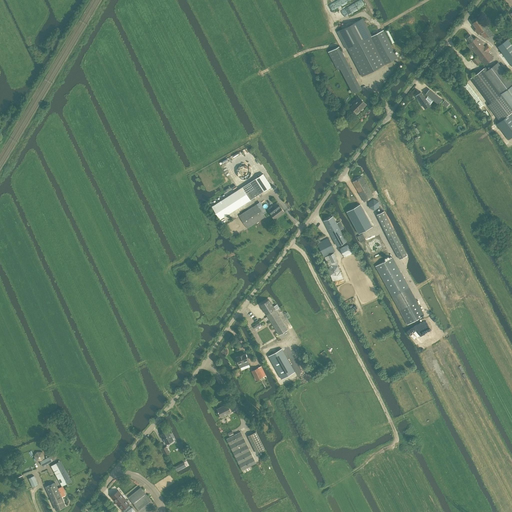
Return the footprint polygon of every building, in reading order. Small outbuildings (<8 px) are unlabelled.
[(362,18),(337,32),(346,49),(347,49),(355,64),(362,76),(385,64),(397,58),(383,30),(372,36),(362,18)] [(480,32),(484,38),(487,36),(489,37),(493,34),(484,22),(482,24),(478,19),(473,23),(476,28),(475,29),(478,34),(480,32)] [(468,44),(484,65),(493,58),(488,51),(490,49),(487,45),(484,46),(477,37),(474,39),(470,35),(466,39),(470,43),(468,44)] [(497,46),(511,65),(511,45),(507,39),(497,46)] [(339,46),(328,52),(334,64),(337,70),(339,69),(340,68),(351,90),(353,93),(361,89),(348,64),(339,46)] [(483,68),(471,78),(490,103),(487,105),(499,121),(511,111),(511,81),(499,64),(498,62),(495,64),(486,71),(483,68)] [(438,104),(442,100),(429,89),(425,93),(428,95),(425,98),(420,92),(415,95),(418,99),(417,100),(420,104),(421,103),(424,108),(430,104),(433,100),(438,104)] [(366,104),(358,97),(356,99),(356,101),(350,107),(356,114),(366,104)] [(250,172),(250,170),(250,169),(250,168),(249,166),(248,165),(247,165),(246,164),(245,163),(243,163),(242,163),(240,164),(239,164),(238,165),(237,166),(236,168),(236,169),(236,170),(236,172),(236,173),(237,174),(238,175),(239,176),(240,177),(242,178),(243,178),(244,178),(245,177),(247,177),(248,175),(249,174),(250,173),(250,172)] [(263,174),(255,179),(263,192),(271,186),(263,174)] [(361,177),(352,182),(365,202),(374,197),(361,177)] [(255,179),(242,187),(250,200),(263,192),(255,179)] [(216,204),(212,206),(216,212),(220,219),(250,200),(242,187),(216,204)] [(369,208),(374,210),(379,207),(378,201),(373,199),(368,202),(369,208)] [(257,204),(239,215),(243,221),(245,224),(247,228),(265,217),(257,204)] [(360,204),(346,211),(358,234),(372,226),(360,204)] [(275,219),(284,212),(279,205),(269,213),(275,219)] [(384,211),(376,214),(387,237),(399,259),(406,255),(395,233),(384,211)] [(333,216),(324,221),(337,246),(346,241),(340,230),(344,228),(340,221),(336,223),(333,216)] [(324,257),(335,251),(328,238),(317,244),(324,257)] [(348,244),(339,248),(343,256),(344,258),(356,252),(354,249),(352,250),(351,250),(348,244)] [(337,260),(334,253),(325,257),(329,268),(328,270),(330,276),(332,281),(343,279),(340,272),(340,271),(338,265),(337,265),(337,260)] [(393,257),(375,266),(392,297),(399,310),(407,325),(424,315),(416,301),(409,287),(393,257)] [(260,305),(266,315),(279,335),(287,330),(276,311),(277,310),(276,309),(279,308),(277,304),(273,306),(269,300),(260,305)] [(295,372),(282,349),(268,356),(281,379),(295,372)] [(245,353),(236,357),(238,364),(239,368),(249,364),(248,360),(245,353)] [(258,367),(251,371),(256,380),(263,377),(258,367)] [(217,409),(221,417),(231,413),(227,404),(217,409)] [(172,438),(174,437),(172,433),(170,434),(168,430),(161,434),(166,444),(173,440),(172,438)] [(229,437),(226,439),(242,471),(242,470),(251,466),(256,463),(240,432),(234,435),(229,437)] [(265,450),(257,432),(248,437),(256,454),(265,450)] [(34,455),(34,456),(36,461),(42,452),(37,451),(34,455)] [(51,461),(50,459),(48,457),(40,461),(42,466),(51,461)] [(71,481),(60,461),(56,463),(65,481),(60,483),(62,486),(71,481)] [(175,467),(177,471),(178,470),(186,466),(184,462),(175,467)] [(65,481),(56,463),(51,466),(60,483),(65,481)] [(32,487),(38,485),(34,475),(28,478),(32,487)] [(59,493),(63,491),(61,487),(58,488),(55,482),(45,487),(51,499),(60,495),(59,493)] [(145,511),(155,505),(142,488),(129,498),(139,511),(145,511)] [(111,496),(122,511),(123,510),(124,511),(136,511),(132,507),(131,507),(129,505),(130,505),(118,490),(111,496)] [(65,506),(61,497),(65,495),(63,491),(59,493),(60,495),(51,499),(56,510),(65,506)]
